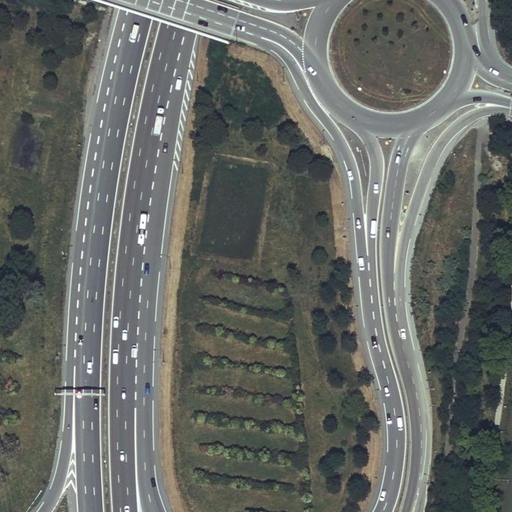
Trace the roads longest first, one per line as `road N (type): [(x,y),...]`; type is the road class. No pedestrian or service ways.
road 1 (motorway): [(196,12),(271,46),(292,66),(346,154),(368,280)]
road 2 (motorway): [(125,306),(148,129),(180,0)]
road 3 (motorway): [(144,0),(108,164),(92,293)]
road 4 (motorway): [(394,314),(408,225),(437,148),(467,117),(511,109)]
road 5 (motorway): [(368,280),(397,427),(382,511)]
road 6 (motorway): [(92,293),(60,479),(44,511)]
road 7 (motorway): [(92,293),(91,511)]
road 8 (motorway): [(153,511),(125,306)]
road 9 (motorway): [(125,511),(125,306)]
road 10 (motorway): [(407,511),(419,433),(394,314)]
road 11 (motorway): [(394,314),(389,224),(412,121)]
road 12 (motorway): [(357,116),(376,174),(368,280)]
